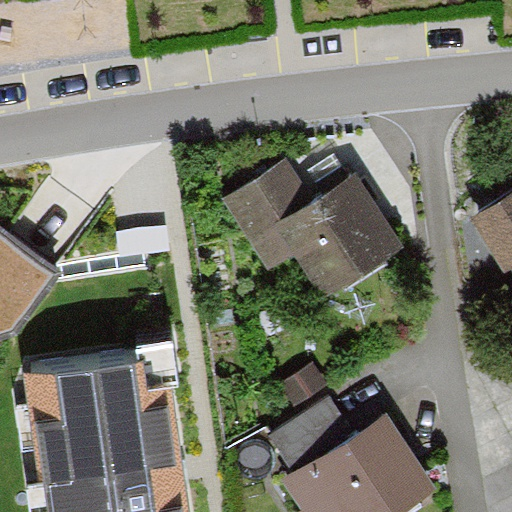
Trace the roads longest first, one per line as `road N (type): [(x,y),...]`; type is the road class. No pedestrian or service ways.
road 1 (residential): [(477,511),(424,81)]
road 2 (residential): [(424,81),(0,141)]
